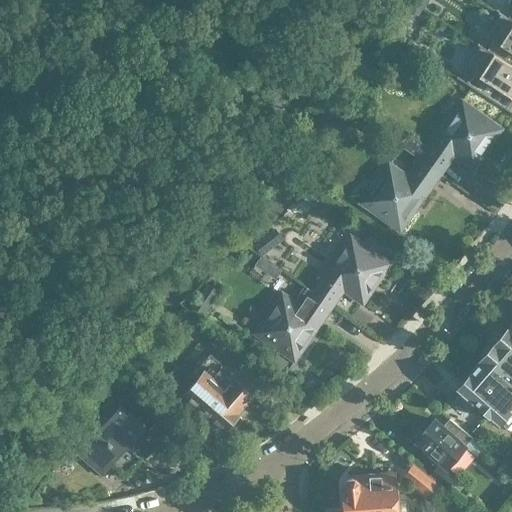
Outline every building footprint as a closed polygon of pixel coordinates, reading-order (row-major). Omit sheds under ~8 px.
[(493,40),(486,49),(511,65),(511,20),(507,17),(501,13),(487,36),(493,40)] [(472,72),(465,83),(505,109),(511,98),(511,65),(486,49),(481,46),(466,68),(472,72)] [(409,133),(400,145),(400,146),(418,160),(440,174),(453,155),(473,169),(501,128),(461,100),(428,147),(409,133)] [(440,174),(418,160),(407,175),(388,162),(360,202),(400,230),(440,174)] [(256,246),(262,254),(281,241),(275,232),(259,243),(256,246)] [(350,235),(312,290),(332,304),(343,289),(363,303),(390,263),(350,235)] [(208,283),(191,306),(204,315),(221,292),(208,283)] [(332,304),(312,290),(301,306),(281,293),(254,333),(294,360),(332,304)] [(482,358),(483,359),(511,383),(511,335),(507,331),(506,330),(482,358)] [(245,358),(219,333),(210,343),(238,366),(245,358)] [(186,398),(183,402),(182,406),(192,415),(197,415),(201,410),(221,428),(223,427),(230,433),(242,419),(236,413),(250,396),(231,379),(234,375),(210,354),(199,367),(204,372),(184,395),(186,398)] [(511,383),(483,359),(474,369),(474,370),(459,387),(489,414),(490,413),(507,427),(511,421),(511,383)] [(122,382),(113,393),(124,402),(133,391),(122,382)] [(133,474),(143,461),(155,447),(168,433),(170,431),(170,428),(169,425),(169,424),(167,423),(142,412),(136,420),(119,405),(77,452),(103,475),(113,463),(125,474),(128,470),(133,474)] [(472,438),(448,419),(442,426),(433,419),(415,440),(423,447),(418,452),(433,465),(438,460),(446,466),(464,445),(464,446),(472,438)] [(491,432),(479,422),(470,433),(482,443),(491,432)] [(427,497),(436,486),(406,462),(397,473),(427,497)] [(430,474),(449,489),(456,480),(437,465),(430,474)] [(344,486),(345,511),(395,511),(392,475),(351,478),(348,479),(346,481),(344,483),(344,486)]
